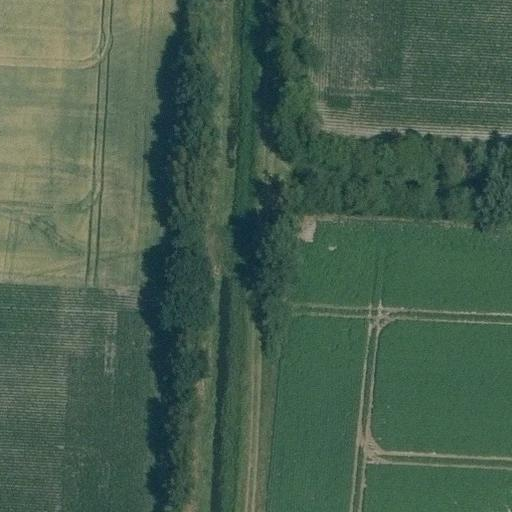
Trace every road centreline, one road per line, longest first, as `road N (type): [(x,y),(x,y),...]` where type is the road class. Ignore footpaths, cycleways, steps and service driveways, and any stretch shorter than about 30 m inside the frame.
road 1 (track): [(273,0),(249,511)]
road 2 (track): [(270,187),(511,199)]
